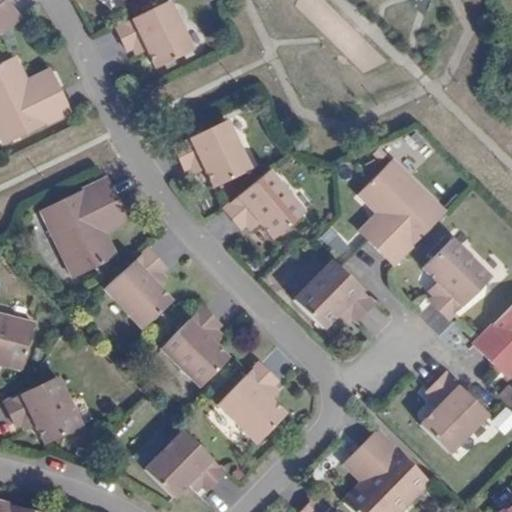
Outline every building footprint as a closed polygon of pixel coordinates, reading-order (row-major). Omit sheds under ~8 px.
[(0,0),(0,34),(20,17),(4,0),(0,0)] [(191,51),(167,2),(115,27),(127,51),(133,48),(143,43),(147,51),(155,68),(191,51)] [(137,55),(147,51),(143,43),(133,48),(137,55)] [(34,100),(25,82),(13,57),(0,63),(0,136),(4,145),(69,113),(58,89),(34,100)] [(49,70),(25,82),(34,100),(58,89),(49,70)] [(204,162),(207,169),(216,187),(251,170),(227,120),(175,144),(187,169),(194,167),(204,162)] [(392,267),(445,213),(393,161),(359,195),(379,215),(393,228),(373,248),(392,267)] [(197,173),(207,169),(204,162),(194,167),(197,173)] [(305,213),(269,170),(224,208),(241,229),(246,225),(255,217),(260,224),(273,239),(305,213)] [(94,215),(118,204),(106,179),(40,210),(72,278),(115,258),(103,233),(94,215)] [(126,222),(118,204),(94,215),(103,233),(126,222)] [(360,234),(373,248),(393,228),(379,215),(360,234)] [(251,231),(260,224),(255,217),(246,225),(251,231)] [(442,289),(434,298),(429,302),(448,321),(490,278),(451,240),(423,269),(422,270),(437,284),(442,289)] [(164,269),(146,250),(104,289),(140,329),(170,302),(156,286),(151,281),(160,273),(164,269)] [(355,321),(373,302),(332,262),(293,301),(321,330),(337,315),(343,309),(350,317),(355,321)] [(165,278),(160,273),(151,281),(156,286),(165,278)] [(429,293),(434,298),(442,289),(437,284),(429,293)] [(425,297),(413,307),(432,331),(444,322),(425,297)] [(511,304),(472,345),(492,366),(510,348),(511,349),(511,304)] [(207,337),(214,329),(219,324),(201,306),(159,348),(199,387),(228,358),(212,342),(207,337)] [(343,309),(337,315),(345,322),(350,317),(343,309)] [(0,363),(21,369),(33,324),(0,315),(0,363)] [(219,335),(214,329),(207,337),(212,342),(219,335)] [(507,380),(511,374),(511,349),(510,348),(492,366),(507,380)] [(264,395),(271,387),(277,382),(257,363),(216,405),(255,443),(283,414),(269,400),(264,395)] [(448,456),(488,416),(444,373),(425,393),(429,398),(438,407),(433,412),(419,426),(448,456)] [(28,418),(32,425),(41,443),(78,425),(53,376),(0,403),(0,408),(10,428),(17,424),(28,418)] [(277,392),(271,387),(264,395),(269,400),(277,392)] [(424,403),(433,412),(438,407),(429,398),(424,403)] [(21,430),(32,425),(28,418),(17,424),(21,430)] [(205,490),(224,471),(181,430),(142,470),(172,498),(186,483),(192,478),(200,485),(205,490)] [(351,511),(399,511),(429,483),(376,431),(356,451),(376,470),(362,485),(343,504),(351,511)] [(343,465),(362,485),(376,470),(356,451),(343,465)] [(194,491),(200,485),(192,478),(186,483),(194,491)] [(330,511),(315,497),(300,511),(330,511)] [(0,511),(35,511),(0,502),(0,511)] [(511,511),(511,502),(497,511),(511,511)]
